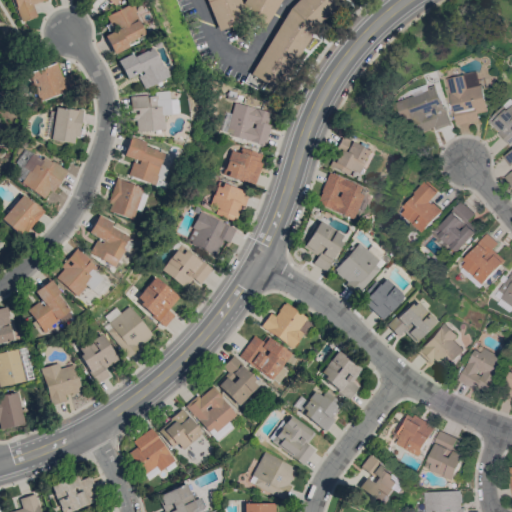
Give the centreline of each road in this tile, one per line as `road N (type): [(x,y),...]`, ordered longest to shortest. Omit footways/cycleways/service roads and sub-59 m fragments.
road 1 (residential): [(0,463),(89,429),(153,383),(208,328),(256,262),(329,80),(403,0)]
road 2 (residential): [(256,262),(318,296),(399,374),(511,436)]
road 3 (residential): [(0,289),(22,277),(74,219),(105,149),(109,90),(75,33)]
road 4 (residential): [(399,374),(333,465),(311,511)]
